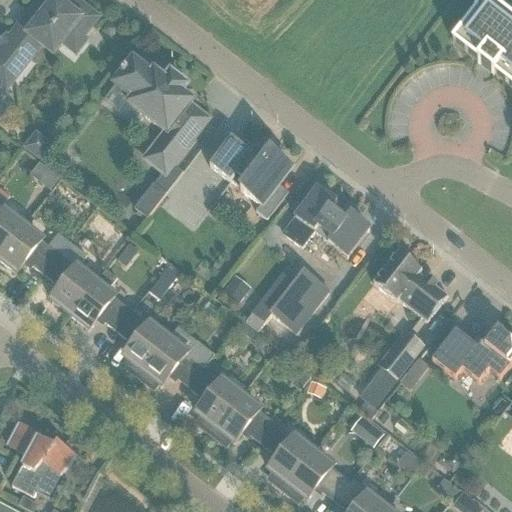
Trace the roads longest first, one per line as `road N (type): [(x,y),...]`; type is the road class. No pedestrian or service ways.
road 1 (residential): [(392,195),(146,0)]
road 2 (residential): [(219,511),(0,339)]
road 3 (residential): [(511,289),(392,195)]
road 4 (residential): [(511,195),(447,168),(429,170),(392,195)]
